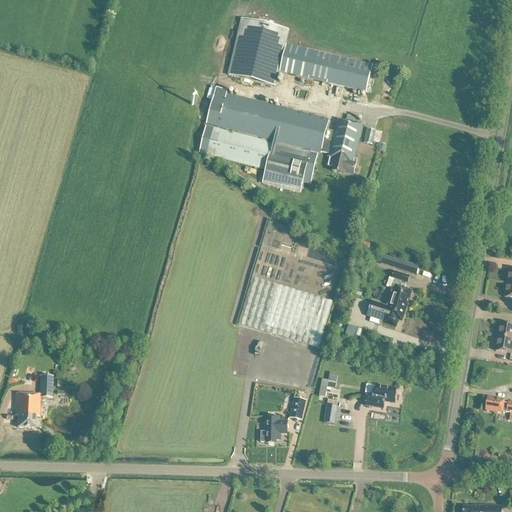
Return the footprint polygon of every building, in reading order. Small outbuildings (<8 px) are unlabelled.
[(289,32),(241,21),(228,77),(276,88),(289,32)] [(366,95),(373,67),(286,46),(280,74),(366,95)] [(207,127),(200,154),(207,156),(266,171),(262,186),(267,187),(270,188),(280,190),(283,191),(292,193),(295,194),(301,195),(304,184),(311,186),(318,156),(311,154),(311,152),(329,156),(328,159),(329,159),(327,168),(334,170),(333,174),(344,177),(344,176),(353,178),(357,162),(354,162),(363,126),(362,126),(354,124),(355,119),(347,117),(346,122),(345,124),(337,122),(332,144),(324,142),(329,122),(226,97),(225,100),(215,98),(207,127)] [(373,143),(375,133),(367,131),(364,145),(372,147),(373,143)] [(382,134),(375,133),(373,143),(379,145),(382,134)] [(417,277),(419,269),(396,262),(396,261),(383,257),(381,265),(393,269),(392,270),(417,277)] [(394,274),(392,280),(395,281),(386,308),(373,303),(368,317),(385,322),(384,325),(396,329),(398,321),(402,322),(412,293),(403,290),(405,284),(408,285),(410,279),(394,274)] [(319,350),(333,304),(253,280),(239,326),(319,350)] [(498,339),(511,341),(511,326),(500,325),(498,339)] [(361,331),(348,326),(345,333),(359,338),(361,331)] [(511,341),(498,339),(496,353),(511,356),(511,352),(511,341)] [(322,381),(319,399),(325,400),(327,392),(331,393),(332,390),(335,391),(338,376),(330,374),(328,383),(322,381)] [(52,400),(53,378),(40,377),(40,397),(16,396),(15,418),(18,418),(17,430),(35,430),(36,419),(39,419),(40,400),(52,400)] [(395,405),(397,391),(375,388),(374,398),(368,397),(366,408),(383,411),(385,404),(395,405)] [(488,399),(486,413),(503,416),(503,414),(511,415),(511,404),(508,404),(508,405),(504,405),(505,402),(489,400),(488,399)] [(302,422),(306,403),(294,400),(290,420),(302,422)] [(327,407),(324,425),(335,427),(338,409),(327,407)] [(288,437),(288,422),(280,422),(280,418),(265,418),(265,434),(261,434),(261,445),(266,445),(266,446),(277,446),(277,443),(281,443),(281,437),(288,437)]
